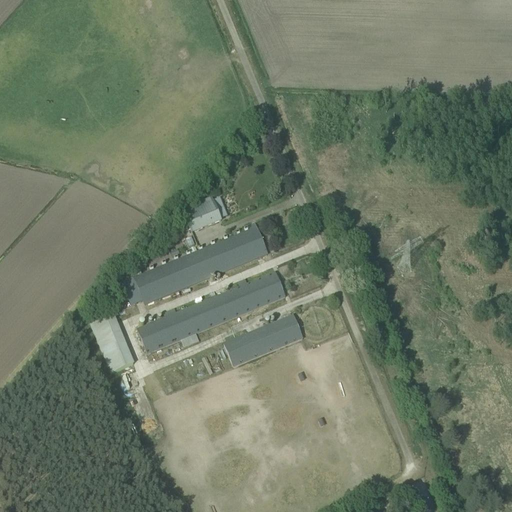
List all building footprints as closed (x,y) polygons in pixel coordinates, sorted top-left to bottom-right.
[(182,212),(191,234),(221,222),(211,199),(182,212)] [(141,304),(142,307),(267,256),(256,229),(197,253),(195,248),(189,251),(191,256),(132,280),(133,284),(123,289),(130,308),(141,304)] [(177,250),(170,253),(172,258),(179,255),(177,250)] [(274,274),(246,285),(244,281),(237,284),(238,288),(175,314),(174,311),(163,315),(165,319),(136,330),(147,356),(181,342),(184,349),(198,343),(195,336),(284,299),(274,274)] [(89,324),(110,376),(134,366),(113,314),(89,324)] [(292,318),(223,346),(232,369),(302,341),(292,318)]
